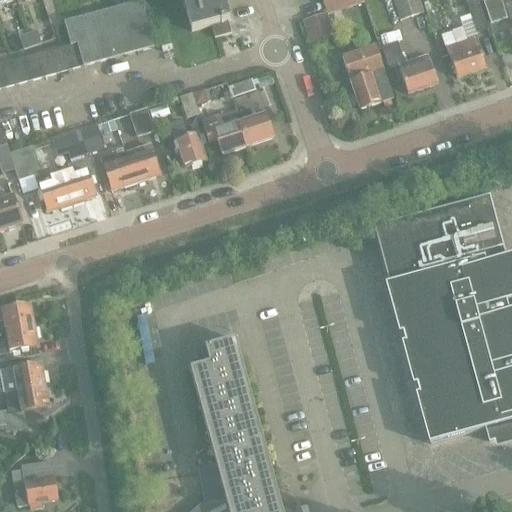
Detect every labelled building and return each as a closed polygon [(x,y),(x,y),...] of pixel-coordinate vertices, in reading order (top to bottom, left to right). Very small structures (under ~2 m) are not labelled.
[(194,0),(183,3),(192,34),(211,28),(215,40),(231,36),(228,24),(230,23),(223,0),(194,0)] [(364,4),(362,0),(322,0),(326,10),(345,4),(347,10),(364,4)] [(419,0),(393,0),(401,21),(424,13),(419,0)] [(478,0),(474,0),(467,3),(477,35),(489,31),(478,0)] [(500,0),(491,0),(484,3),(491,25),(507,20),(500,0)] [(64,24),(71,47),(78,45),(84,68),(154,49),(142,3),(64,24)] [(326,15),(304,22),(308,37),(331,30),(326,15)] [(457,46),(447,49),(457,80),(487,70),(477,39),(467,42),(462,30),(453,33),(457,46)] [(37,33),(28,36),(32,49),(41,46),(37,33)] [(32,49),(28,36),(19,39),(24,52),(32,49)] [(78,45),(71,47),(65,49),(71,72),(84,68),(78,45)] [(362,52),(343,58),(350,82),(360,112),(381,105),(381,104),(393,100),(383,71),(384,70),(376,47),(369,50),(368,46),(361,48),(362,52)] [(65,49),(51,52),(58,76),(71,72),(65,49)] [(400,51),(384,57),(389,71),(398,68),(408,96),(438,86),(428,57),(405,65),(400,51)] [(51,52),(38,56),(44,79),(58,76),(51,52)] [(38,56),(25,60),(31,83),(44,79),(38,56)] [(25,60),(11,63),(18,87),(31,83),(25,60)] [(11,63),(0,66),(0,74),(4,90),(18,87),(11,63)] [(252,82),(228,90),(232,101),(256,93),(252,82)] [(204,92),(192,96),(196,108),(208,104),(204,92)] [(196,108),(192,96),(181,99),(187,120),(199,116),(196,108)] [(167,106),(150,111),(153,122),(170,116),(167,106)] [(147,110),(130,116),(138,139),(155,133),(147,110)] [(250,111),(237,116),(248,149),(274,141),(266,117),(253,121),(250,111)] [(219,119),(202,124),(209,145),(217,143),(222,158),(248,149),(237,116),(236,113),(219,119)] [(114,123),(102,127),(105,136),(117,132),(114,123)] [(182,123),(170,127),(181,160),(183,160),(186,170),(206,163),(197,136),(188,139),(182,123)] [(96,128),(83,133),(90,155),(103,151),(96,128)] [(83,133),(72,136),(80,158),(90,155),(83,133)] [(63,139),(50,143),(52,147),(56,159),(68,154),(63,139)] [(34,152),(52,147),(50,143),(33,148),(34,152)] [(15,171),(10,156),(10,155),(7,148),(0,150),(0,167),(3,175),(15,171)] [(10,156),(15,171),(18,183),(29,179),(29,178),(28,178),(26,173),(39,169),(34,152),(33,148),(10,156)] [(151,148),(126,156),(136,186),(148,182),(148,180),(160,176),(151,148)] [(136,186),(126,156),(121,158),(119,151),(100,157),(111,192),(124,188),(124,190),(136,186)] [(71,174),(62,177),(72,208),(84,204),(83,201),(96,197),(84,162),(68,167),(71,174)] [(72,208),(62,177),(49,182),(47,175),(35,179),(47,213),(59,209),(60,212),(72,208)] [(477,194),(480,203),(480,205),(490,202),(491,202),(488,191),(477,194)] [(14,199),(0,203),(0,233),(23,227),(14,199)] [(374,231),(370,232),(373,244),(385,288),(399,337),(403,336),(405,346),(401,347),(413,389),(417,388),(419,397),(415,398),(429,448),(485,432),(489,447),(511,440),(511,268),(510,260),(506,261),(503,250),(490,202),(480,205),(480,203),(374,231)] [(0,324),(5,324),(6,333),(34,328),(30,306),(0,311),(0,324)] [(34,328),(6,333),(8,343),(0,344),(0,357),(38,350),(34,328)] [(294,511),(297,509),(298,509),(299,508),(298,507),(298,506),(297,505),(295,503),(294,501),(293,500),(291,499),(289,498),(288,496),(286,496),(285,495),(282,494),(281,493),(279,492),(277,491),(240,358),(236,342),(205,350),(210,366),(199,369),(190,372),(208,438),(216,467),(208,469),(199,472),(199,473),(204,504),(203,506),(201,507),(199,508),(197,510),(194,511),(294,511)] [(41,366),(1,373),(5,395),(17,393),(45,388),(41,366)] [(7,405),(8,413),(9,418),(25,415),(49,410),(45,388),(17,393),(19,403),(7,405)] [(9,418),(8,413),(0,414),(0,432),(6,432),(6,434),(27,430),(25,415),(9,418)] [(18,510),(30,508),(30,511),(32,511),(42,510),(42,505),(58,503),(53,475),(51,475),(50,465),(22,469),(22,473),(12,475),(18,510)]
